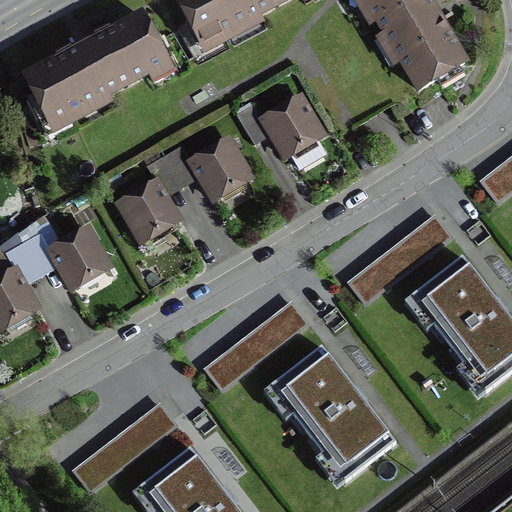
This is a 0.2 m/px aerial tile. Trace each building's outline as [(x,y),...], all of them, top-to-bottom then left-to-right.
[(287,0),(176,0),(201,46),(287,0)] [(363,0),(417,92),(463,65),(434,16),(424,0),(363,0)] [(165,65),(140,19),(80,50),(24,79),(50,126),(165,65)] [(262,123),(271,138),(284,160),(321,138),(299,101),(262,123)] [(271,138),(262,123),(253,108),(235,118),(253,148),(271,138)] [(227,144),(190,166),(212,203),(249,181),(227,144)] [(511,158),(482,181),(499,203),(511,193),(511,158)] [(118,208),(140,245),(177,223),(155,186),(118,208)] [(348,281),(365,303),(453,237),(437,215),(348,281)] [(86,233),(49,254),(70,291),(108,270),(86,233)] [(511,319),(501,305),(463,257),(416,293),(491,390),(511,373),(511,319)] [(0,281),(0,331),(35,311),(14,274),(0,281)] [(206,366),(222,388),(310,323),(294,301),(206,366)] [(358,393),(321,345),(274,382),(349,478),(396,442),(358,393)] [(75,468),(92,490),(180,424),(163,402),(75,468)] [(237,511),(227,499),(190,450),(142,487),(162,511),(237,511)]
